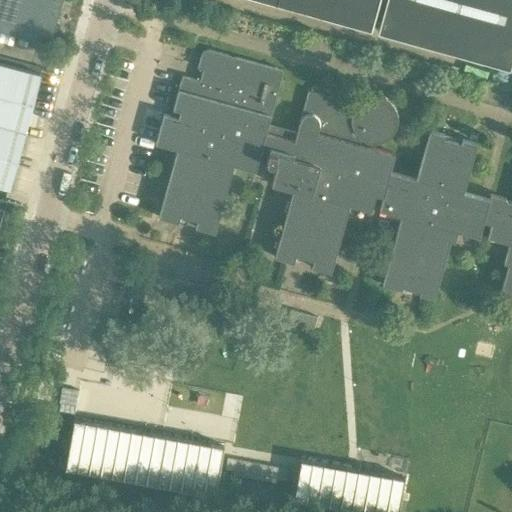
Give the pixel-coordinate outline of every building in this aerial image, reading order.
[(0,0),(0,29),(51,44),(63,0),(0,0)] [(271,0),(371,28),(379,0),(271,0)] [(511,0),(385,0),(378,29),(510,66),(511,58),(511,0)] [(335,41),(309,33),(303,54),(330,61),(335,41)] [(275,162),(276,160),(278,161),(272,183),(294,189),(275,257),(294,262),(296,255),(314,259),(312,267),(331,272),(350,204),(371,210),(375,198),(382,200),(380,210),(401,216),(383,284),(402,289),(403,286),(421,290),(420,294),(435,298),(450,240),(455,241),(458,231),(480,237),(484,221),(492,223),(488,236),(510,242),(504,262),(509,263),(501,292),(511,295),(511,201),(507,200),(507,199),(506,198),(505,198),(492,194),(491,198),(464,191),(477,143),(463,139),(462,142),(444,137),(445,134),(430,130),(417,179),(390,171),(395,153),(371,147),(373,142),(377,142),(383,141),(388,138),(393,134),(396,129),(398,123),(398,117),(397,111),(395,106),(390,101),(385,97),(379,96),(373,95),(367,96),(362,99),(357,103),(354,108),(352,113),(348,111),(351,101),(309,90),(297,133),(268,125),(283,70),(210,50),(208,49),(206,50),(205,51),(203,51),(202,53),(201,55),(198,67),(203,69),(200,80),(183,75),(172,115),(164,113),(156,143),(178,149),(159,217),(178,222),(180,215),(198,219),(196,227),(215,232),(234,165),(256,170),(259,156),(267,158),(267,160),(267,161),(268,163),(270,163),(271,164),(273,164),(274,163),(275,162)] [(0,187),(10,190),(41,75),(0,63),(0,187)] [(483,80),(482,86),(478,101),(504,108),(510,88),(483,80)] [(312,337),(313,332),(318,316),(291,309),(285,330),(312,337)] [(79,390),(62,387),(59,402),(76,405),(79,390)] [(76,406),(61,403),(59,411),(74,414),(76,406)] [(224,446),(74,419),(65,467),(215,494),(224,446)] [(236,459),(227,457),(225,469),(234,470),(236,459)] [(279,467),(236,459),(234,470),(233,474),(276,482),(277,478),(279,467)] [(398,511),(405,478),(301,459),(294,498),(372,511),(398,511)] [(287,468),(279,467),(277,478),(285,480),(287,468)]
